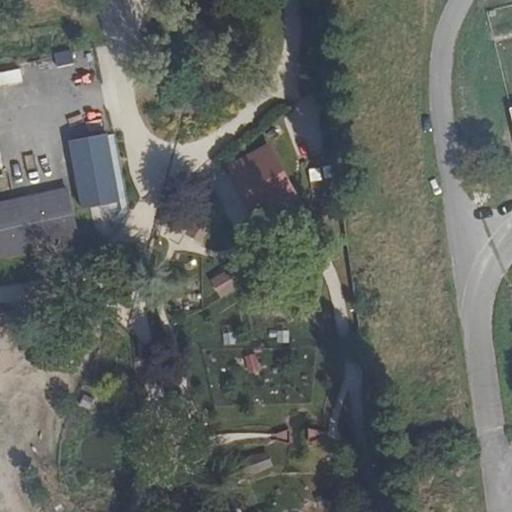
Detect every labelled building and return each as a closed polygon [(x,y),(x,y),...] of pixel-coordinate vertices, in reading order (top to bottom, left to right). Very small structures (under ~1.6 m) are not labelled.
[(511,119),(499,120),(510,159),(511,163),(511,119)] [(105,133),(64,141),(76,207),(117,199),(105,133)] [(299,202),(269,147),(226,170),(256,225),(299,202)] [(0,256),(74,240),(62,189),(0,203),(0,256)] [(202,246),(219,215),(201,206),(185,237),(202,246)] [(246,284),(236,266),(210,282),(220,299),(246,284)] [(299,317),(303,295),(275,289),(270,311),(299,317)] [(238,461),(242,472),(271,465),(268,453),(238,461)] [(336,492),(334,480),(322,482),(324,494),(336,492)] [(196,511),(183,487),(167,496),(175,511),(196,511)]
